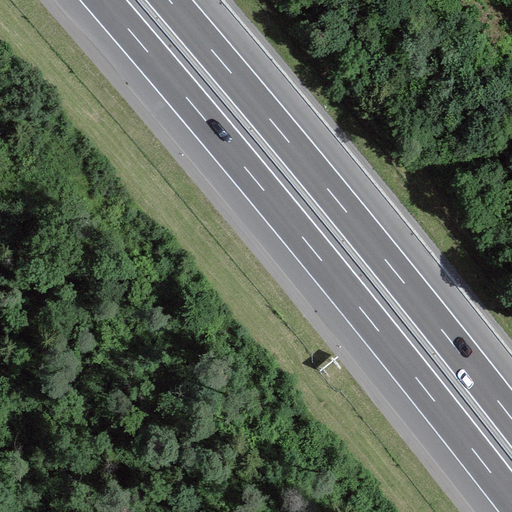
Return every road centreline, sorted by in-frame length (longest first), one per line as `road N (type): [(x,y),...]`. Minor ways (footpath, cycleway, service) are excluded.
road 1 (motorway): [(103,0),(511,500)]
road 2 (motorway): [(511,419),(169,0)]
